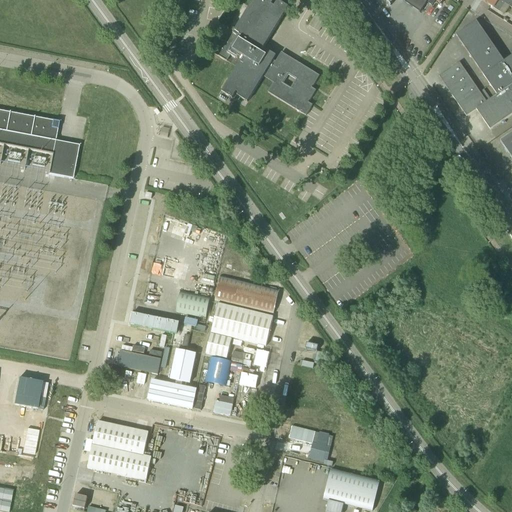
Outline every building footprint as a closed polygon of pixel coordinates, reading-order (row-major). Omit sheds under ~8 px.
[(312,107),(308,105),(316,92),(312,90),(319,77),(281,54),(275,63),(273,62),(275,58),(265,51),(262,55),(260,54),(288,9),(275,1),(275,0),(255,0),(227,45),(217,38),(209,52),(227,63),(231,57),(238,61),(240,59),(242,60),(222,93),(232,100),(236,94),(238,95),(236,98),(247,104),(263,78),(273,84),(268,94),(306,118),(312,107)] [(436,0),(385,0),(387,2),(390,0),(400,0),(420,13),(427,3),(432,6),(436,0)] [(505,3),(499,0),(482,0),(482,1),(500,12),(505,3)] [(490,131),(511,115),(511,56),(504,62),(477,22),(456,36),(497,96),(487,103),(459,63),(439,77),(466,117),(476,110),(486,124),(490,131)] [(0,111),(0,145),(3,146),(28,151),(52,155),(48,175),(49,175),(55,177),(73,180),(73,179),(79,146),(55,142),(59,123),(52,121),(52,122),(34,118),(34,117),(33,118),(10,114),(10,113),(9,113),(9,114),(0,111)] [(511,133),(500,142),(504,147),(503,147),(509,156),(510,155),(511,158),(511,133)] [(185,233),(187,226),(173,222),(171,230),(185,233)] [(273,315),(280,290),(221,276),(214,301),(273,315)] [(211,298),(180,292),(176,313),(206,319),(211,298)] [(273,317),(218,304),(214,319),(210,318),(209,322),(213,323),(211,333),(258,345),(258,347),(263,349),(264,346),(266,347),(273,317)] [(178,334),(181,322),(133,313),(131,325),(178,334)] [(205,354),(227,359),(232,340),(210,334),(205,354)] [(314,364),(303,361),(301,367),(319,371),(324,348),(307,344),(305,349),(317,352),(314,364)] [(176,381),(182,382),(190,384),(196,355),(177,351),(170,380),(176,381)] [(120,352),(117,367),(158,376),(161,360),(120,352)] [(231,362),(243,364),(245,355),(233,352),(231,362)] [(232,363),(211,358),(205,382),(227,387),(232,363)] [(0,394),(12,396),(15,381),(10,380),(11,378),(0,376),(0,394)] [(36,414),(41,384),(15,379),(15,381),(12,396),(10,409),(36,414)] [(193,407),(195,394),(196,390),(181,387),(175,386),(152,381),(148,400),(192,410),(193,407)] [(200,386),(198,395),(196,408),(195,410),(201,411),(202,409),(204,396),(206,387),(200,386)] [(0,422),(4,423),(8,398),(0,396),(0,422)] [(230,417),(233,405),(215,402),(213,414),(230,417)] [(87,469),(146,482),(152,458),(144,456),(149,433),(98,422),(87,469)] [(286,453),(323,462),(326,449),(309,445),(308,448),(289,443),(286,453)] [(375,502),(380,483),(331,470),(326,490),(327,490),(339,493),(375,502)] [(0,511),(9,511),(14,488),(0,484),(0,511)] [(330,503),(336,505),(339,493),(327,490),(324,502),(330,504),(330,503)] [(73,510),(83,511),(84,511),(88,498),(76,495),(73,510)]
